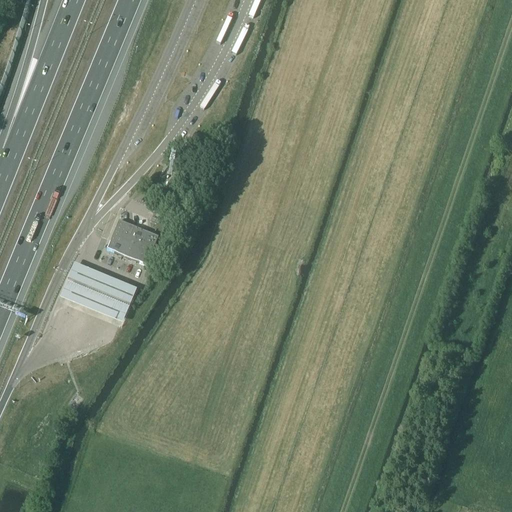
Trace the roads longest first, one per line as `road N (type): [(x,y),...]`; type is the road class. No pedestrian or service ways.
road 1 (motorway): [(0,311),(129,0)]
road 2 (motorway): [(74,0),(0,182)]
road 3 (motorway): [(42,0),(0,141)]
